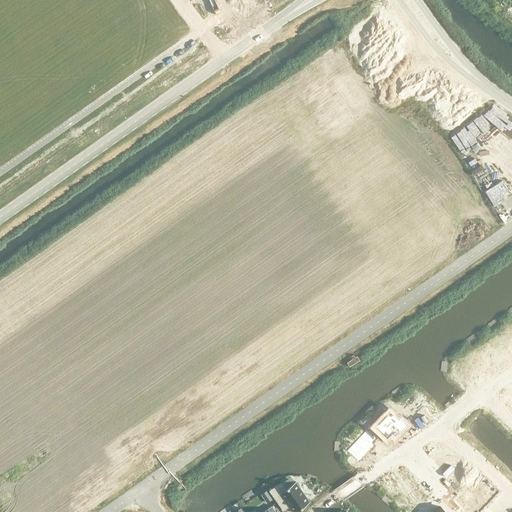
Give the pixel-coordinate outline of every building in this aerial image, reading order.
[(506,328),(497,338),(511,352),(511,322),(510,321),(505,327),(506,328)] [(486,340),(476,351),(482,357),(478,361),(484,367),(488,362),(492,366),(493,365),(493,366),(494,365),(493,365),(496,362),(496,363),(497,362),(496,362),(497,361),(496,360),(501,355),(486,340)] [(463,359),(453,369),(458,373),(455,376),(462,382),(464,379),(469,384),(470,383),(471,383),(471,382),(474,379),(475,378),(476,377),(475,376),(478,373),(474,369),(479,364),(467,352),(462,358),(463,359)] [(390,411),(375,426),(387,437),(392,433),(394,435),(399,430),(400,432),(407,425),(399,418),(398,419),(390,411)] [(366,430),(346,450),(358,461),(359,460),(360,460),(359,459),(363,455),(364,455),(364,454),(371,447),(372,447),(372,446),(373,445),(371,443),(375,438),(366,430)] [(437,445),(430,453),(445,468),(451,462),(453,465),(458,459),(452,454),(437,445)] [(465,466),(452,480),(461,488),(474,474),(465,466)] [(386,483),(385,484),(392,490),(393,490),(399,495),(403,499),(411,491),(407,487),(414,479),(413,479),(405,472),(405,471),(404,471),(404,472),(394,478),(393,478),(387,483),(386,483)] [(281,483),(269,490),(283,510),(284,509),(282,507),(286,504),(287,506),(289,505),(293,511),(294,511),(309,502),(295,481),(285,489),(281,483)] [(458,499),(457,501),(463,506),(466,503),(475,511),(477,509),(478,510),(494,493),(483,483),(471,495),(466,491),(458,499)] [(412,491),(405,498),(411,504),(409,506),(415,511),(421,511),(433,500),(424,491),(420,495),(418,493),(416,495),(412,491)] [(451,493),(448,496),(455,503),(457,501),(458,499),(451,493)]
